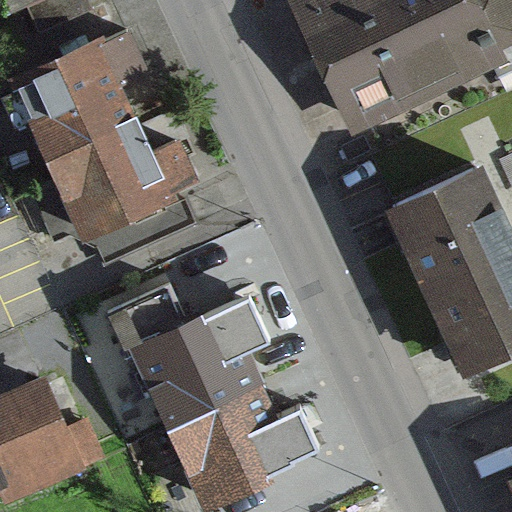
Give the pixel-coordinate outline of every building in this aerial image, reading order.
[(284,0),(353,138),(510,63),(479,0),(284,0)] [(511,0),(479,0),(510,63),(511,62),(511,0)] [(0,97),(0,102),(32,175),(162,117),(128,41),(0,97)] [(193,186),(162,117),(32,175),(63,243),(193,186)] [(511,227),(483,166),(385,211),(464,380),(511,357),(511,227)] [(111,344),(149,425),(270,369),(232,288),(111,344)] [(0,387),(0,471),(6,484),(104,440),(74,373),(51,383),(44,367),(0,387)] [(305,446),(270,369),(149,425),(184,502),(305,446)]
